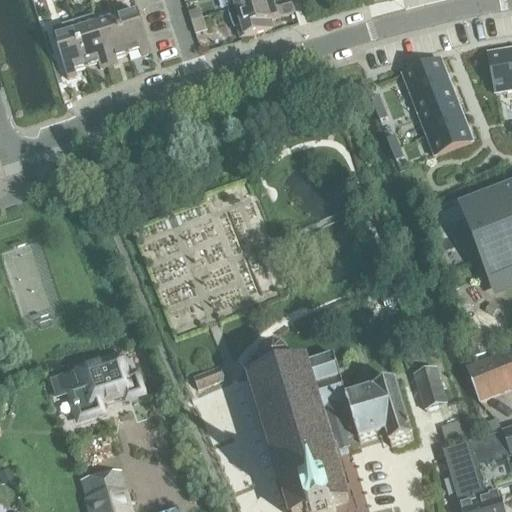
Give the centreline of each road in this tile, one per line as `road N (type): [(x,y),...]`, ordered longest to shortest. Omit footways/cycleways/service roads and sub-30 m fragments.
road 1 (residential): [(511,1),(390,26),(195,85)]
road 2 (residential): [(195,85),(8,154)]
